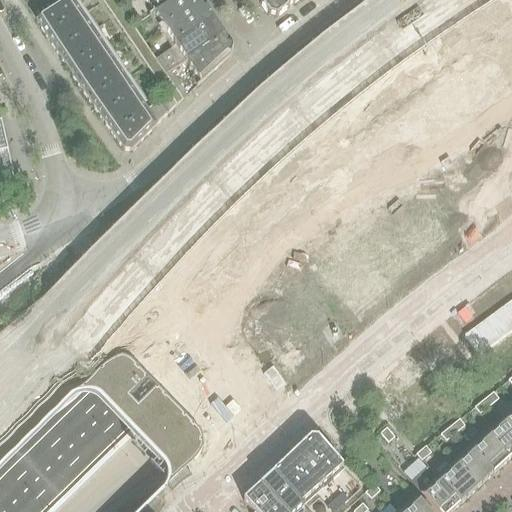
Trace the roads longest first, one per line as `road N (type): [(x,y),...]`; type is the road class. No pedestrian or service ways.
road 1 (trunk): [(511,60),(311,210),(4,511)]
road 2 (trunk): [(93,511),(291,317),(511,137)]
road 3 (residential): [(178,511),(426,296),(511,232)]
road 4 (residential): [(260,58),(136,178),(67,213)]
road 5 (tertiary): [(67,213),(36,108),(0,44)]
